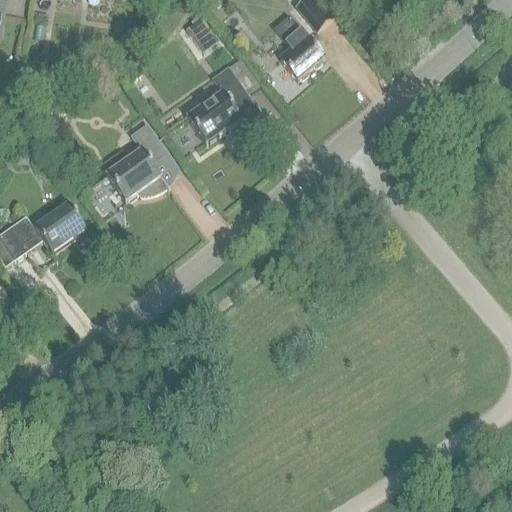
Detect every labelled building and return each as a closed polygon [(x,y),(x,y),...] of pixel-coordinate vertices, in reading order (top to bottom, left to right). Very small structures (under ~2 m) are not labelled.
[(316,0),(310,0),(295,13),(317,38),(335,23),(316,0)] [(207,8),(211,14),(220,8),(216,2),(207,8)] [(297,86),(324,63),(289,21),(274,34),(292,55),(280,65),(297,86)] [(219,46),(203,23),(186,35),(202,58),(219,46)] [(206,151),(242,125),(232,111),(261,91),(241,64),(212,84),(223,100),(188,125),(206,151)] [(27,69),(23,92),(36,94),(40,71),(27,69)] [(33,129),(49,131),(52,113),(36,111),(33,129)] [(161,197),(163,195),(167,193),(168,194),(169,194),(151,169),(167,158),(147,130),(131,142),(142,157),(129,166),(122,156),(100,172),(125,208),(138,199),(141,202),(144,202),(147,202),(149,201),(152,200),(156,199),(161,197)] [(86,236),(68,210),(34,234),(26,222),(9,235),(26,258),(42,246),(52,260),(73,245),(81,256),(93,247),(86,236)]
